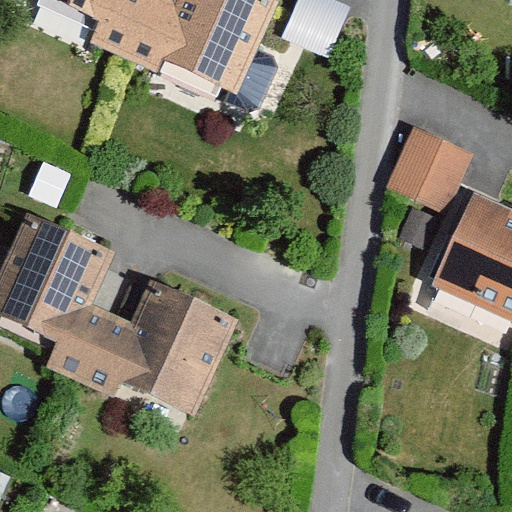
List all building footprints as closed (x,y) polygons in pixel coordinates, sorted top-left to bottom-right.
[(24,0),(22,6),(103,42),(94,63),(154,89),(161,75),(235,108),(274,19),(230,0),(178,0),(173,12),(145,0),(24,0)] [(351,25),(302,3),(279,54),(328,76),(351,25)] [(473,173),(412,142),(383,198),(445,229),(473,173)] [(511,226),(472,208),(431,300),(511,335),(511,226)] [(191,429),(235,334),(151,296),(132,339),(90,320),(112,272),(29,234),(0,298),(0,339),(52,363),(44,381),(114,413),(121,397),(191,429)]
